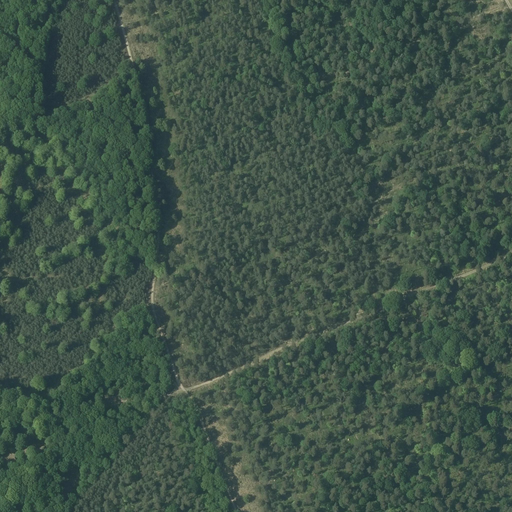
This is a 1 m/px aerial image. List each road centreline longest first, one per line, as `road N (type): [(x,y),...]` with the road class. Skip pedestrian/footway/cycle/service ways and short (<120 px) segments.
road 1 (track): [(116,0),(146,140),(150,312),(182,389)]
road 2 (track): [(182,389),(511,250)]
road 3 (track): [(0,423),(182,389)]
road 4 (track): [(182,389),(231,511)]
